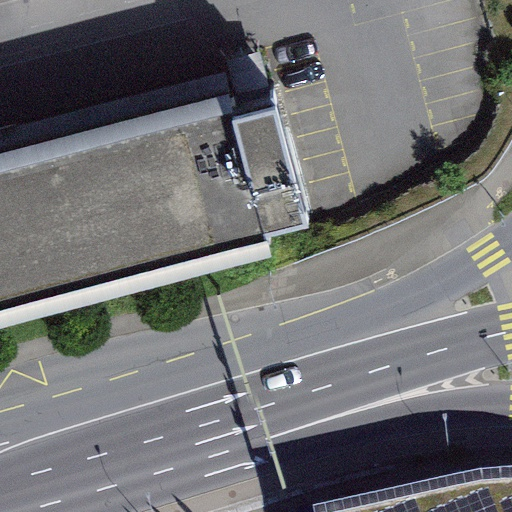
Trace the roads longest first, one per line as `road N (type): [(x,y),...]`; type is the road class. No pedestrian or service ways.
road 1 (secondary): [(511,239),(401,303),(0,427)]
road 2 (secondary): [(204,442),(332,383),(511,332)]
road 3 (secondary): [(204,442),(312,443),(411,415),(511,402)]
road 4 (secondary): [(0,503),(204,442)]
